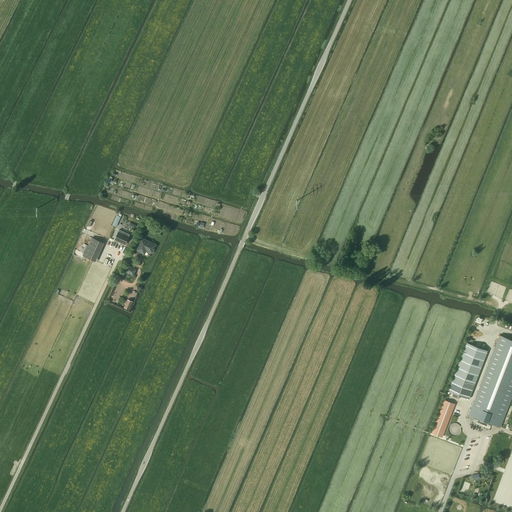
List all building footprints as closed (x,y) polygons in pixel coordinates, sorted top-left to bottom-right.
[(118,232),(114,240),(125,245),(128,237),(118,232)] [(102,242),(100,242),(92,238),(88,245),(83,256),(93,260),(101,243),(102,242)] [(141,239),(136,250),(144,253),(145,251),(145,250),(146,250),(147,250),(147,251),(148,252),(150,252),(151,252),(155,245),(151,243),(151,242),(149,241),(148,241),(141,239)] [(128,267),(126,272),(133,275),(135,270),(128,267)] [(129,309),(132,301),(128,299),(124,307),(129,309)] [(499,335),(468,415),(481,420),(483,421),(500,427),(511,396),(511,339),(499,335)] [(467,343),(448,391),(469,399),(488,351),(467,343)] [(444,400),(431,433),(442,437),(455,404),(444,400)] [(449,433),(450,435),(452,436),(455,436),(457,436),(459,435),(461,433),(462,431),(462,429),(461,427),(460,425),(458,423),(456,423),(454,423),(452,423),(450,425),(449,426),(448,429),(448,431),(449,433)]
